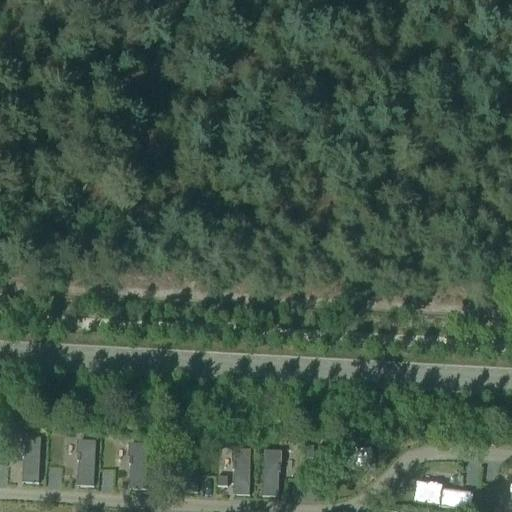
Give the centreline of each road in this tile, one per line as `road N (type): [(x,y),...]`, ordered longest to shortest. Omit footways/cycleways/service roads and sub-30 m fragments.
road 1 (primary): [(511,383),(0,356)]
road 2 (track): [(511,295),(0,274)]
